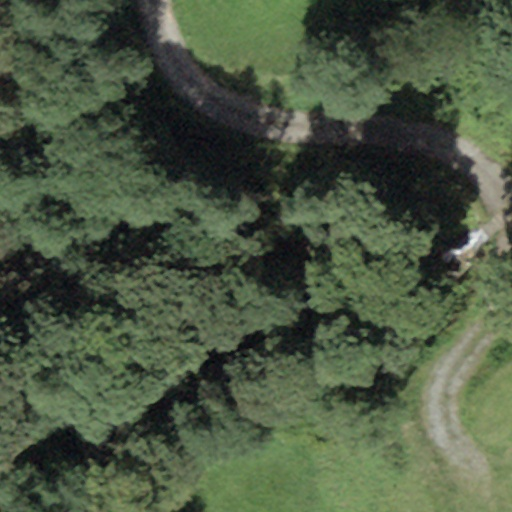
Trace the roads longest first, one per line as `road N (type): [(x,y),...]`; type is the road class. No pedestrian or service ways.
road 1 (track): [(148,0),(161,45),(208,102),(241,115),(447,143),(499,192),(511,219)]
road 2 (track): [(511,271),(443,398),(442,423),(489,502)]
